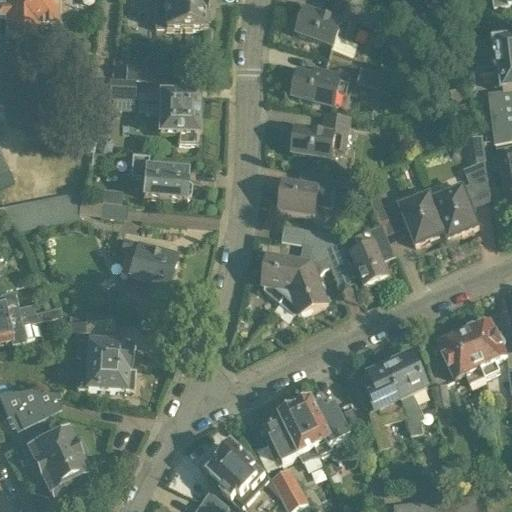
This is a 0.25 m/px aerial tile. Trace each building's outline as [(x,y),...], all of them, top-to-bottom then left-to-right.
[(0,42),(16,42),(36,42),(36,47),(55,47),(54,0),(3,0),(4,15),(0,15),(0,42)] [(511,0),(491,0),(493,11),(511,8),(511,0)] [(387,17),(390,6),(379,3),(376,14),(387,17)] [(296,38),(334,52),(332,56),(352,62),(357,48),(348,45),(356,25),(371,31),(375,19),(337,5),(331,23),(305,13),(296,38)] [(206,34),(206,6),(155,7),(155,34),(206,34)] [(385,38),(389,27),(377,23),(373,34),(385,38)] [(0,109),(4,110),(16,55),(16,42),(0,42),(0,109)] [(487,97),(494,149),(511,145),(511,44),(477,49),(479,65),(476,66),(478,78),(500,75),(502,95),(487,97)] [(124,69),(124,83),(144,83),(144,70),(124,69)] [(297,74),(291,99),(334,111),(340,88),(349,90),(351,82),(313,72),(312,78),(297,74)] [(361,72),(358,83),(356,87),(380,94),(384,78),(361,72)] [(109,103),(110,103),(133,104),(134,86),(109,85),(109,103)] [(463,89),(449,94),(453,105),(467,100),(463,89)] [(197,100),(137,99),(136,118),(159,118),(158,138),(178,139),(178,148),(196,149),(197,100)] [(17,125),(22,104),(9,101),(5,123),(17,125)] [(22,104),(17,125),(29,128),(33,106),(22,104)] [(33,106),(29,128),(40,130),(45,108),(33,106)] [(45,108),(40,130),(52,133),(56,111),(45,108)] [(455,111),(459,126),(470,123),(466,108),(455,111)] [(296,132),(292,158),(331,164),(333,153),(345,155),(350,122),(325,118),(322,136),(296,132)] [(102,156),(111,154),(113,146),(107,139),(98,142),(96,150),(102,156)] [(511,150),(496,153),(509,216),(511,215),(511,150)] [(92,169),(106,170),(107,159),(93,158),(92,169)] [(143,184),(141,201),(183,205),(183,204),(185,205),(190,200),(191,191),(186,184),(187,173),(147,169),(148,161),(131,160),(129,182),(143,184)] [(0,178),(9,174),(4,164),(0,165),(0,178)] [(489,193),(485,165),(463,173),(469,189),(463,192),(463,191),(432,203),(445,239),(447,245),(479,232),(467,202),(489,193)] [(337,180),(307,175),(305,189),(283,186),(279,215),(314,221),(316,209),(332,212),(337,180)] [(357,183),(343,181),(342,191),(355,192),(357,183)] [(62,199),(67,226),(78,224),(80,196),(62,199)] [(445,239),(432,203),(430,198),(392,213),(386,197),(369,204),(380,230),(382,229),(403,221),(415,251),(445,239)] [(67,226),(62,199),(52,201),(57,227),(67,226)] [(52,201),(42,203),(47,229),(57,227),(52,201)] [(47,229),(42,203),(32,205),(37,231),(47,229)] [(37,231),(32,205),(21,207),(26,233),(37,231)] [(26,233),(21,207),(2,210),(9,223),(16,235),(26,233)] [(125,224),(127,210),(101,207),(100,222),(125,224)] [(0,224),(9,223),(2,210),(0,210),(0,224)] [(382,229),(380,230),(355,240),(361,255),(351,259),(364,292),(388,282),(382,266),(395,261),(382,229)] [(280,307),(336,238),(305,234),(301,259),(296,265),(267,260),(262,292),(265,292),(265,295),(280,307)] [(336,238),(280,307),(295,320),(298,318),(299,321),(329,310),(318,282),(324,274),(331,272),(339,293),(354,287),(346,266),(336,238)] [(137,246),(137,245),(123,242),(119,255),(133,260),(127,281),(150,288),(148,296),(165,300),(177,258),(137,246)] [(0,326),(19,322),(34,318),(32,309),(17,312),(13,296),(0,299),(0,326)] [(44,316),(55,313),(52,302),(42,304),(44,316)] [(19,322),(0,326),(0,348),(10,346),(11,350),(25,347),(21,331),(57,322),(55,313),(44,316),(34,318),(19,322)] [(74,327),(83,327),(84,318),(75,318),(74,327)] [(464,336),(485,383),(500,376),(495,367),(507,361),(490,324),(475,331),(472,330),(468,332),(466,335),(464,336)] [(84,340),(83,328),(72,328),(72,340),(84,340)] [(485,383),(464,336),(461,337),(457,337),(453,338),(452,341),(437,347),(454,385),(466,380),(470,389),(485,383)] [(87,347),(76,346),(75,363),(79,363),(78,378),(76,379),(75,392),(77,394),(83,395),(123,397),(125,377),(130,377),(132,355),(127,355),(127,346),(102,344),(102,348),(87,346),(87,347)] [(412,358),(385,370),(401,405),(406,416),(410,441),(423,439),(420,427),(425,423),(414,399),(428,393),(412,358)] [(401,405),(385,370),(368,378),(372,386),(363,390),(374,414),(367,417),(377,454),(378,453),(388,450),(382,428),(406,422),(399,407),(401,405)] [(447,388),(434,390),(432,390),(436,417),(451,415),(447,388)] [(48,445),(39,426),(60,416),(57,399),(32,396),(0,399),(0,408),(7,423),(9,422),(21,447),(19,447),(24,457),(35,481),(41,478),(51,499),(65,493),(63,488),(85,478),(78,463),(86,459),(79,444),(71,448),(66,437),(48,445)] [(295,414),(318,461),(330,455),(329,452),(351,442),(335,410),(329,413),(324,403),(313,409),(311,406),(295,414)] [(352,412),(344,416),(350,427),(357,424),(352,412)] [(318,461),(295,414),(280,421),(281,424),(264,432),(270,444),(266,446),(279,471),(300,461),(303,468),(318,461)] [(209,478),(225,494),(222,498),(230,505),(231,505),(238,511),(242,511),(269,485),(232,451),(219,465),(220,466),(209,478)] [(284,511),(300,511),(307,509),(290,475),(271,484),(284,511)] [(472,500),(480,499),(479,487),(465,489),(467,501),(472,500)] [(441,488),(426,490),(427,502),(443,501),(441,488)] [(201,507),(208,511),(229,511),(230,511),(209,495),(201,507)] [(486,511),(486,499),(480,499),(472,500),(472,511),(486,511)] [(472,511),(472,500),(467,501),(459,502),(459,511),(472,511)] [(459,511),(459,502),(446,503),(446,511),(459,511)] [(446,511),(446,503),(433,504),(433,511),(446,511)]
